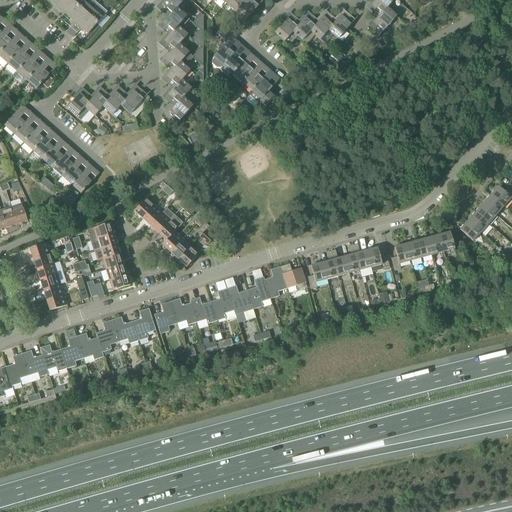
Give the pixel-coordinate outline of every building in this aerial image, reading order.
[(50,0),(49,1),(56,6),(51,11),(55,14),(67,0),(50,0)] [(83,1),(81,0),(67,0),(55,14),(58,16),(62,12),(68,18),(83,1)] [(168,18),(176,9),(183,0),(166,0),(162,5),(169,12),(165,16),(168,18)] [(246,0),(229,0),(226,4),(236,12),(246,0)] [(259,6),(251,0),(246,0),(236,12),(246,21),(259,6)] [(375,0),(372,4),(380,10),(375,16),(378,18),(386,8),(392,0),(375,0)] [(92,10),(83,1),(68,18),(75,23),(70,28),(74,31),(92,10)] [(386,8),(378,18),(373,23),(381,29),(377,34),(379,36),(396,17),(386,8)] [(176,9),(168,18),(163,23),(171,30),(167,34),(169,36),(177,27),(185,17),(176,9)] [(92,10),(74,31),(77,34),(81,29),(88,35),(102,18),(92,10)] [(340,16),(336,21),(328,31),(338,40),(355,20),(352,18),(349,23),(340,16)] [(323,17),(318,22),(319,23),(310,32),(320,40),(328,31),(336,21),(334,19),(330,24),(323,17)] [(305,18),(301,23),(292,33),(297,38),(302,42),(310,32),(319,23),(318,22),(316,20),(312,25),(305,18)] [(301,23),(298,21),(294,25),(287,19),(275,34),(289,47),(297,38),(292,33),(301,23)] [(177,27),(169,36),(164,41),(171,48),(168,52),(170,54),(179,44),(187,35),(177,27)] [(225,42),(229,37),(221,29),(216,35),(225,42)] [(213,31),(207,31),(207,42),(216,43),(219,39),(215,35),(213,37),(213,31)] [(0,53),(11,41),(1,33),(0,33),(0,53)] [(358,40),(355,43),(362,49),(365,46),(358,40)] [(11,41),(0,53),(0,57),(7,64),(20,49),(11,41)] [(367,48),(369,54),(381,48),(378,42),(367,48)] [(179,44),(170,54),(166,59),(173,65),(169,69),(172,72),(180,62),(188,53),(179,44)] [(223,66),(234,54),(224,45),(213,58),(214,59),(213,60),(213,64),(217,67),(221,67),(222,65),(223,66)] [(30,58),(20,49),(7,64),(17,73),(30,58)] [(203,58),(196,52),(192,57),(203,66),(203,58)] [(352,52),(348,56),(353,60),(356,56),(352,52)] [(336,66),(341,60),(334,53),(328,60),(336,66)] [(234,54),(223,66),(220,70),(229,79),(233,75),(243,62),(244,63),(234,54)] [(348,65),(349,66),(352,62),(347,58),(346,57),(343,61),(344,62),(348,65)] [(30,58),(17,73),(26,81),(39,66),(30,58)] [(180,62),(172,72),(167,77),(175,83),(171,88),(173,90),(181,80),(190,71),(180,62)] [(253,71),(244,63),(243,62),(233,75),(242,83),(253,71)] [(322,79),(322,78),(331,69),(324,63),(317,70),(318,71),(316,73),(321,79),(322,79)] [(49,75),(39,66),(26,81),(36,90),(41,84),(47,89),(54,82),(48,76),(49,75)] [(199,71),(195,76),(203,83),(203,75),(199,71)] [(263,80),(253,71),(242,83),(252,92),(263,79),(263,80)] [(263,79),(252,92),(249,95),(264,109),(274,98),(268,92),(272,88),(263,80),(263,79)] [(181,80),(173,90),(169,94),(176,100),(171,106),(174,108),(183,99),(191,89),(181,80)] [(212,91),(217,85),(211,80),(206,86),(212,91)] [(130,115),(141,103),(148,108),(149,105),(149,98),(147,96),(145,94),(141,98),(134,91),(129,97),(120,106),(130,115)] [(116,92),(111,98),(102,107),(103,107),(112,115),(120,106),(129,97),(126,94),(123,98),(116,92)] [(94,99),(94,98),(91,96),(87,101),(79,94),(66,109),(80,121),(89,112),(85,108),(94,99)] [(98,94),(94,98),(94,99),(85,108),(89,112),(94,117),(103,107),(102,107),(111,98),(109,95),(105,100),(98,94)] [(183,99),(174,108),(170,113),(178,119),(173,124),(176,126),(193,107),(191,106),(183,99)] [(216,111),(219,107),(212,102),(209,105),(216,111)] [(14,135),(25,123),(15,114),(4,126),(14,135)] [(35,131),(25,123),(14,135),(24,143),(35,131)] [(212,125),(208,131),(213,135),(217,129),(212,125)] [(106,131),(107,131),(100,126),(96,133),(103,137),(103,136),(106,131)] [(35,131),(24,143),(33,152),(44,140),(35,131)] [(190,144),(199,140),(196,134),(187,139),(190,144)] [(44,140),(33,152),(43,160),(54,148),(44,140)] [(63,156),(54,148),(43,160),(52,169),(63,156)] [(63,156),(52,169),(62,177),(73,165),(63,156)] [(73,165),(62,177),(72,186),(82,173),(73,165)] [(92,182),(82,173),(72,186),(82,194),(92,182)] [(505,189),(503,192),(497,187),(490,196),(503,207),(510,198),(511,196),(511,194),(506,189),(505,189)] [(490,196),(482,204),(495,216),(503,207),(490,196)] [(142,219),(154,206),(146,198),(134,212),(142,219)] [(11,208),(17,225),(27,222),(22,204),(11,208)] [(495,216),(482,204),(474,213),(488,224),(495,216)] [(154,206),(142,219),(150,227),(162,213),(154,206)] [(17,225),(11,208),(1,211),(6,228),(17,225)] [(162,213),(150,227),(158,234),(170,221),(162,213)] [(474,213),(467,221),(480,233),(488,224),(474,213)] [(174,216),(170,221),(158,234),(166,241),(174,232),(174,233),(182,224),(174,216)] [(480,233),(467,221),(459,230),(473,241),(480,233)] [(110,224),(92,229),(87,231),(90,241),(96,240),(113,234),(110,224)] [(199,237),(207,245),(213,239),(205,231),(199,237)] [(166,241),(162,246),(170,253),(182,240),(174,233),(174,232),(166,241)] [(450,232),(439,235),(443,252),(454,249),(450,232)] [(116,244),(113,234),(96,240),(99,250),(116,244)] [(443,252),(439,235),(428,238),(432,255),(443,252)] [(81,245),(79,240),(78,238),(72,240),(74,246),(81,245)] [(428,238),(417,241),(422,258),(432,255),(428,238)] [(182,240),(170,253),(178,260),(190,247),(182,240)] [(417,241),(406,244),(411,261),(422,258),(417,241)] [(33,260),(50,254),(47,244),(29,249),(33,260)] [(116,244),(99,250),(94,252),(97,262),(102,260),(120,255),(116,244)] [(411,261),(406,244),(394,248),(396,258),(390,259),(394,272),(400,270),(399,264),(411,261)] [(190,247),(178,260),(186,268),(198,254),(190,247)] [(366,251),(370,268),(381,265),(383,270),(389,269),(386,256),(380,258),(377,248),(366,251)] [(370,268),(366,251),(355,254),(359,271),(370,268)] [(50,254),(33,260),(36,270),(53,264),(50,254)] [(359,271),(355,254),(344,257),(348,274),(359,271)] [(120,255),(102,260),(106,271),(123,265),(120,255)] [(348,274),(344,257),(333,260),(337,277),(348,274)] [(333,260),(322,263),(326,280),(337,277),(333,260)] [(326,280),(322,263),(310,266),(313,276),(307,278),(310,290),(316,289),(315,283),(326,280)] [(57,275),(53,264),(36,270),(39,280),(57,275)] [(279,268),(286,289),(295,287),(297,291),(307,288),(300,269),(291,272),(289,264),(279,268)] [(123,265),(106,271),(109,281),(126,275),(123,265)] [(263,278),(270,300),(279,297),(278,292),(286,289),(279,268),(270,271),(272,278),(264,280),(263,278)] [(57,275),(39,280),(43,291),(60,285),(57,275)] [(129,286),(126,275),(109,281),(112,292),(129,286)] [(270,300),(263,278),(253,281),(256,288),(247,291),(253,310),(262,307),(261,303),(270,300)] [(85,289),(83,284),(81,279),(75,281),(78,291),(85,289)] [(452,285),(451,280),(446,281),(446,280),(439,281),(441,288),(452,285)] [(60,285),(43,291),(46,301),(63,295),(60,285)] [(95,290),(94,286),(87,288),(89,292),(91,298),(99,296),(97,289),(95,290)] [(255,318),(253,310),(247,291),(238,294),(236,287),(226,290),(233,312),(237,324),(255,318)] [(85,289),(78,291),(80,294),(78,295),(80,302),(88,299),(85,289)] [(233,312),(226,290),(217,293),(219,300),(210,303),(216,322),(226,319),(224,314),(233,312)] [(63,295),(46,301),(49,312),(67,306),(63,295)] [(216,322),(210,303),(201,305),(199,298),(189,301),(196,323),(205,320),(207,325),(216,322)] [(196,323),(189,301),(190,304),(181,307),(179,300),(170,303),(177,324),(186,322),(187,326),(196,323)] [(370,301),(371,308),(378,307),(376,300),(370,301)] [(177,324),(170,303),(160,305),(163,313),(153,316),(160,335),(169,332),(168,327),(177,324)] [(141,320),(132,323),(138,342),(148,339),(146,334),(155,331),(148,309),(139,312),(141,320)] [(337,319),(338,319),(348,316),(346,309),(335,312),(337,319)] [(121,318),(111,321),(118,343),(127,340),(129,345),(138,342),(132,323),(123,325),(121,318)] [(104,331),(95,334),(103,358),(102,353),(111,350),(109,346),(118,343),(111,321),(102,324),(104,331)] [(268,332),(260,334),(262,340),(270,338),(268,332)] [(103,358),(95,334),(97,339),(88,342),(86,334),(76,337),(83,359),(92,356),(93,361),(103,358)] [(262,340),(260,334),(253,336),(254,342),(262,340)] [(69,348),(60,350),(66,370),(76,367),(74,362),(83,359),(76,337),(67,340),(69,348)] [(222,342),(224,348),(232,345),(231,339),(222,342)] [(209,344),(204,345),(206,353),(216,350),(214,342),(209,344)] [(198,354),(205,351),(203,344),(196,347),(198,354)] [(56,368),(57,372),(66,370),(60,350),(51,353),(49,346),(40,349),(46,371),(56,368)] [(21,355),(28,377),(38,374),(39,378),(48,375),(46,371),(40,349),(39,349),(42,356),(33,359),(31,352),(21,355)] [(194,350),(187,352),(185,352),(187,358),(195,356),(194,350)] [(187,358),(185,352),(178,354),(179,360),(187,358)] [(21,384),(20,379),(28,377),(21,355),(12,358),(14,365),(6,368),(6,367),(5,368),(12,390),(12,389),(11,387),(21,384)] [(12,390),(5,368),(0,369),(0,398),(5,397),(3,392),(12,390)] [(80,385),(73,387),(72,387),(74,394),(82,391),(80,385)] [(47,398),(55,396),(53,390),(46,392),(47,398)]
